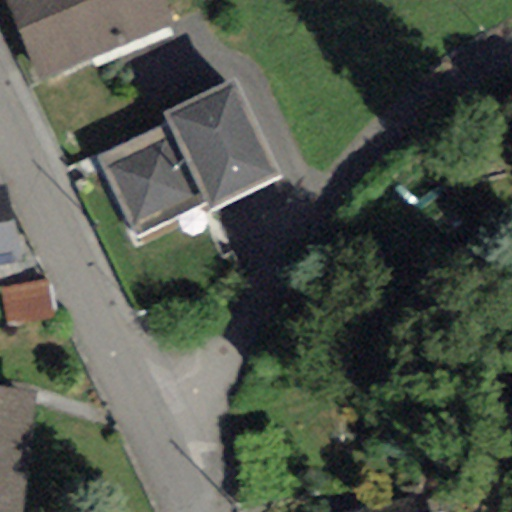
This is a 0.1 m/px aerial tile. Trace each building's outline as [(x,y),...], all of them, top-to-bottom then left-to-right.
[(4,0),(41,82),(173,25),(162,0),(4,0)] [(280,177),(233,80),(163,113),(168,124),(96,159),(137,237),(207,202),(210,210),(280,177)] [(0,260),(20,256),(4,186),(0,187),(0,260)] [(44,281),(2,287),(7,322),(49,316),(44,281)] [(0,401),(0,511),(17,511),(28,404),(0,401)] [(417,511),(414,498),(351,511),(417,511)]
